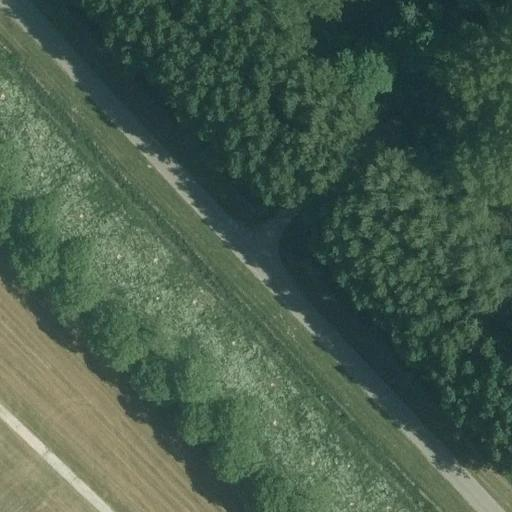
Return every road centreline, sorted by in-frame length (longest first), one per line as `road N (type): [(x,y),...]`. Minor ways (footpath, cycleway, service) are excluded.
road 1 (tertiary): [(492,511),(15,0)]
road 2 (track): [(249,247),(511,42)]
road 3 (track): [(0,410),(106,511)]
